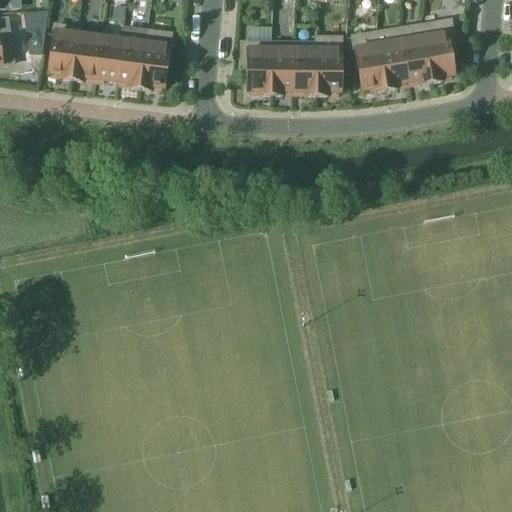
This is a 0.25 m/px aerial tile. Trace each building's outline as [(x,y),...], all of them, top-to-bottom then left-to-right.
[(30,19),(29,33),(41,33),(41,19),(30,19)] [(5,23),(0,23),(0,68),(11,67),(5,23)] [(448,24),(419,29),(429,87),(440,85),(440,82),(452,80),(448,56),(454,55),(448,24)] [(53,29),(47,78),(59,79),(58,83),(70,84),(77,32),(53,29)] [(397,33),(406,87),(417,85),(417,89),(429,87),(419,29),(397,33)] [(145,35),(120,31),(119,43),(121,44),(116,87),(127,88),(126,92),(138,93),(145,35)] [(99,41),(77,38),(78,32),(77,32),(70,84),(82,86),(82,82),(93,84),(99,41)] [(374,37),(384,95),(395,93),(395,89),(406,87),(397,33),(374,37)] [(145,35),(138,93),(149,95),(150,91),(162,93),(169,38),(145,35)] [(351,40),(360,95),(372,93),(372,96),(384,95),(374,37),(351,40)] [(99,41),(93,84),(116,87),(121,44),(119,43),(99,41)] [(314,47),(315,100),(326,100),(326,97),(338,97),(339,42),(314,41),(314,47)] [(270,47),(240,47),(240,71),(246,71),(245,96),(257,96),(257,100),(269,100),(270,47)] [(292,47),(270,47),(269,100),(281,100),(281,96),(292,96),(292,47)] [(292,47),(292,96),(303,96),(303,100),(315,100),(314,47),(292,47)] [(167,69),(165,83),(175,84),(177,70),(167,69)]
